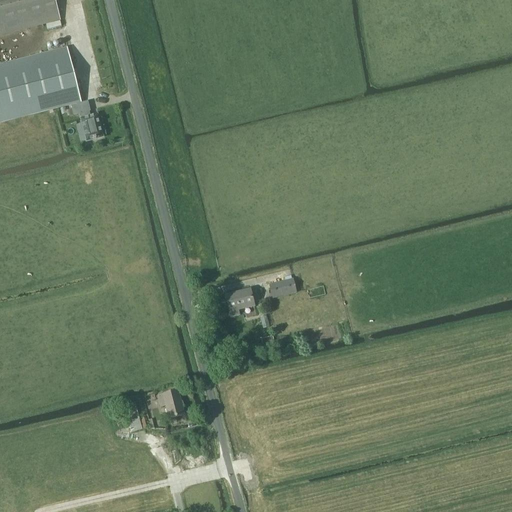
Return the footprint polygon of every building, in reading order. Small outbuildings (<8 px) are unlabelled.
[(0,0),(0,35),(60,20),(54,0),(0,0)] [(0,122),(80,102),(67,50),(0,67),(0,122)] [(87,102),(72,106),(74,115),(80,114),(87,141),(93,140),(94,140),(96,140),(96,139),(103,137),(97,115),(90,117),(89,111),(90,111),(87,102)] [(297,292),(293,279),(292,279),(291,276),(283,278),(284,281),(270,285),(273,298),(297,292)] [(239,310),(255,307),(250,290),(225,296),(230,318),(240,315),(239,310)] [(272,336),(261,339),(263,344),(274,342),(272,336)] [(169,419),(185,415),(179,391),(158,396),(161,408),(165,407),(169,419)] [(129,433),(147,428),(144,418),(140,419),(135,403),(125,406),(130,426),(127,427),(129,433)] [(150,410),(146,411),(151,430),(155,429),(150,410)]
